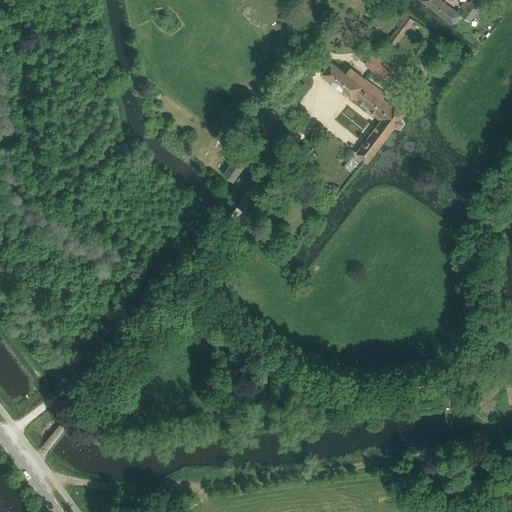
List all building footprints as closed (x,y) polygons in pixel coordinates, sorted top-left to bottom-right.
[(385,4),(395,12),(398,8),(388,0),(385,4)] [(420,0),(436,12),(446,19),(454,25),(455,24),(461,15),(444,1),(442,0),(420,0)] [(466,0),(465,0),(461,6),(465,9),(470,3),(466,0)] [(481,0),(472,0),(470,3),(465,9),(461,15),(470,21),(484,2),(481,0)] [(395,12),(404,19),(405,19),(408,15),(407,15),(398,8),(395,12)] [(415,21),(408,15),(405,19),(404,19),(388,40),(396,46),(415,21)] [(365,64),(374,71),(386,79),(394,69),(383,60),(387,55),(378,48),(373,55),(372,55),(365,64)] [(323,73),(353,96),(366,79),(351,67),(346,73),(332,62),(323,73)] [(354,96),(384,119),(394,128),(396,126),(399,128),(403,122),(400,119),(405,113),(393,102),(391,105),(383,99),(386,95),(366,79),(353,96),(354,97),(354,96)] [(374,154),(394,128),(384,119),(357,153),(368,161),(374,154)] [(249,143),(246,147),(254,153),(257,149),(249,143)] [(250,159),(242,153),(240,152),(239,154),(235,151),(227,161),(232,164),(224,174),(233,181),(250,159)] [(244,196),(237,205),(242,209),(246,211),(252,202),(249,200),(244,196)]
